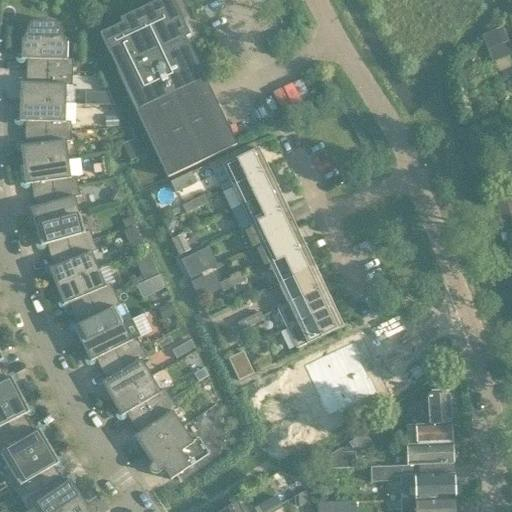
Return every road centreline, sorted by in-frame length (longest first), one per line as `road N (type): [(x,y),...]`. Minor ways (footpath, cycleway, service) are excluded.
road 1 (residential): [(496,511),(476,345),(416,172)]
road 2 (residential): [(136,511),(33,334),(0,236)]
road 3 (residential): [(416,172),(319,0)]
